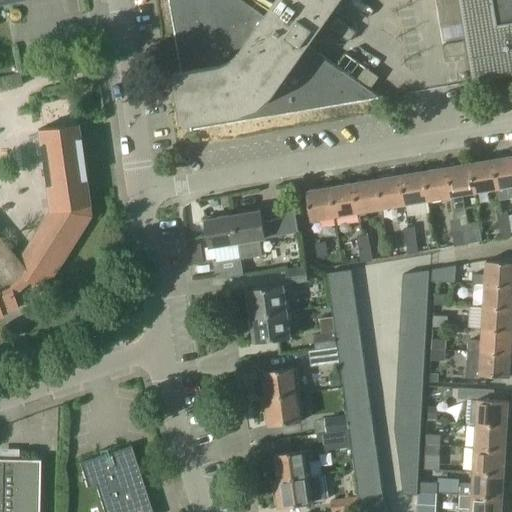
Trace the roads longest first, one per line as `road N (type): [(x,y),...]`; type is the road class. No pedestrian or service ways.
road 1 (residential): [(144,195),(511,130)]
road 2 (residential): [(144,195),(113,0)]
road 3 (residential): [(0,402),(165,341)]
road 4 (residential): [(205,511),(165,341)]
road 5 (residential): [(165,341),(144,195)]
